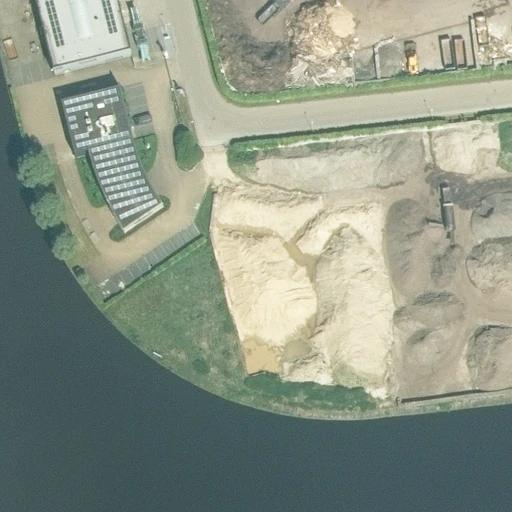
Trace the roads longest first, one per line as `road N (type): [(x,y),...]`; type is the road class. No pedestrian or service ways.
road 1 (unclassified): [(176,0),(208,128),(511,96)]
road 2 (unknown): [(485,0),(367,38),(339,39),(318,31),(295,0)]
